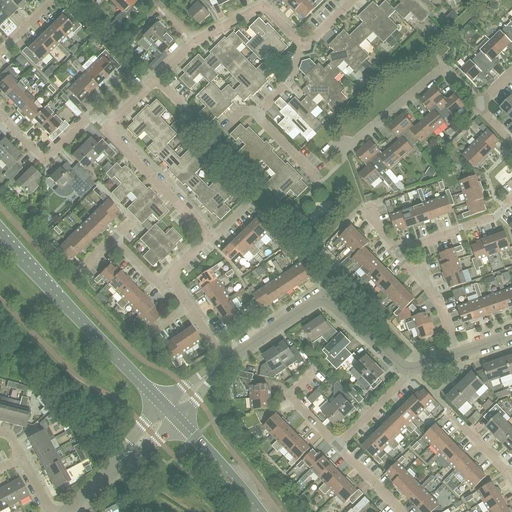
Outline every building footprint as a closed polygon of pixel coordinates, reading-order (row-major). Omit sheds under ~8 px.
[(25,1),(26,0),(0,0),(3,3),(6,0),(9,0),(18,8),(19,7),(20,8),(22,8),(26,4),(26,2),(25,1)] [(112,0),(111,2),(121,12),(115,18),(122,26),(136,12),(131,7),(136,2),(134,0),(112,0)] [(201,6),(206,1),(205,0),(188,0),(188,1),(194,7),(188,13),(200,24),(210,15),(201,6)] [(295,11),(306,0),(289,0),(285,4),(288,8),(290,6),(295,11)] [(306,18),(322,2),(324,0),(317,0),(313,4),(309,0),(306,0),(295,11),(300,15),(301,14),(306,18)] [(421,23),(429,16),(413,0),(398,0),(401,3),(394,9),(394,10),(396,11),(395,11),(404,20),(411,13),(421,23)] [(413,0),(429,16),(436,8),(428,0),(413,0)] [(394,10),(394,9),(386,1),(379,8),(373,2),(365,9),(391,36),(396,31),(399,28),(389,18),(395,11),(396,11),(394,10)] [(81,26),(75,20),(65,9),(60,14),(62,16),(57,21),(55,19),(52,22),(66,37),(71,32),(73,34),(81,26)] [(386,40),(391,36),(365,9),(358,17),(363,23),(356,29),(366,40),(373,33),(383,43),(386,40)] [(236,34),(240,39),(244,43),(246,45),(253,53),(276,31),(268,24),(266,25),(259,18),(249,28),(256,35),(249,42),(239,31),(236,34)] [(59,44),(66,37),(52,22),(48,26),(50,27),(45,33),(57,45),(56,46),(61,52),(64,49),(59,44)] [(165,32),(163,29),(165,27),(159,22),(157,24),(157,23),(146,33),(142,29),(132,39),(137,44),(138,43),(146,51),(152,46),(165,32)] [(511,47),(511,33),(506,27),(501,32),(500,31),(490,41),(502,53),(508,47),(511,47)] [(359,46),(366,40),(356,29),(349,36),(344,30),(336,38),(362,64),(365,61),(370,57),(359,46)] [(441,33),(437,29),(432,34),(436,38),(441,33)] [(276,31),(253,53),(261,61),(271,51),(278,58),(288,48),(281,41),(283,39),(276,31)] [(396,31),(391,36),(397,41),(401,37),(396,31)] [(165,32),(152,46),(157,51),(153,56),(155,59),(147,67),(151,72),(163,60),(159,56),(174,41),(165,32)] [(240,39),(236,34),(234,32),(227,39),(225,38),(217,45),(239,67),(247,60),(237,50),(244,43),(240,39)] [(49,53),(56,46),(57,45),(45,33),(40,38),(38,36),(35,39),(49,53)] [(392,46),(397,41),(391,36),(386,40),(392,46)] [(354,72),(362,64),(336,38),(328,46),(334,51),(327,58),(331,62),(337,68),(344,61),(354,72)] [(40,62),(49,53),(35,39),(31,42),(33,44),(28,49),(26,47),(22,52),(32,63),(36,58),(40,62)] [(495,59),(502,53),(490,41),(480,51),(481,52),(476,57),(491,72),(498,65),(495,62),(495,59)] [(231,75),(239,67),(217,45),(209,53),(211,54),(205,61),(204,61),(214,71),(215,71),(221,65),(231,75)] [(449,50),(445,46),(438,54),(441,57),(449,50)] [(64,49),(61,52),(67,58),(70,55),(64,49)] [(121,67),(110,56),(105,51),(97,59),(99,60),(94,65),(108,79),(111,76),(109,74),(115,69),(116,71),(121,67)] [(16,60),(23,67),(27,62),(20,55),(16,60)] [(204,61),(205,61),(199,55),(182,71),(185,74),(180,79),(190,90),(196,84),(193,81),(200,74),(209,84),(210,84),(211,82),(212,82),(219,75),(215,71),(214,71),(204,61)] [(484,79),(491,72),(476,57),(471,62),(470,60),(460,71),(471,83),(478,76),(481,76),(484,79)] [(239,67),(260,89),(268,82),(267,80),(274,73),(264,63),(256,70),(247,60),(239,67)] [(78,69),(81,66),(75,61),(72,63),(78,69)] [(365,61),(362,64),(370,73),(374,69),(368,63),(368,64),(365,61)] [(342,72),(337,68),(331,62),(324,69),(319,63),(311,71),(337,97),(338,95),(341,93),(345,89),(335,79),(342,72)] [(104,83),(108,79),(94,65),(86,72),(85,73),(97,86),(103,81),(104,83)] [(85,73),(86,72),(81,66),(78,69),(84,75),(76,82),(91,96),(94,93),(92,91),(97,86),(85,73)] [(253,97),(260,89),(239,67),(231,75),(241,85),(234,91),(234,92),(238,96),(244,102),(251,95),(253,97)] [(18,83),(13,78),(15,76),(15,73),(12,70),(10,70),(9,70),(7,68),(0,74),(0,90),(2,92),(0,93),(0,94),(3,97),(18,83)] [(39,79),(42,77),(36,71),(33,74),(39,79)] [(342,103),(337,97),(311,71),(303,78),(309,84),(302,91),(308,97),(308,96),(312,101),(319,94),(335,110),(342,103)] [(42,77),(39,79),(40,81),(44,85),(47,82),(42,77)] [(13,104),(26,92),(30,88),(27,84),(25,86),(20,81),(18,83),(3,97),(6,101),(8,99),(13,104)] [(87,100),(91,96),(76,82),(72,86),(69,83),(60,91),(63,94),(67,98),(69,100),(77,109),(82,105),(80,103),(85,98),(87,100)] [(221,92),(212,82),(211,82),(210,84),(209,84),(204,89),(225,112),(233,104),(231,103),(238,96),(234,92),(234,91),(228,85),(221,92)] [(56,91),(50,85),(47,88),(53,94),(56,91)] [(434,87),(426,93),(447,117),(450,114),(453,117),(465,107),(454,94),(446,101),(434,87)] [(218,119),(225,112),(204,89),(196,97),(206,107),(199,114),(209,125),(216,118),(218,119)] [(20,115),(34,100),(26,92),(13,104),(18,109),(17,111),(20,115)] [(338,95),(337,97),(342,103),(347,98),(343,95),(341,93),(338,95)] [(426,93),(419,100),(431,114),(422,121),(433,133),(445,123),(443,121),(447,117),(426,93)] [(66,103),(69,100),(67,98),(63,94),(60,97),(66,103)] [(508,117),(511,112),(511,95),(500,108),(508,117)] [(318,106),(312,101),(308,96),(308,97),(301,103),(295,97),(288,105),(313,131),(321,124),(311,113),(318,106)] [(43,109),(34,100),(20,115),(23,118),(25,116),(30,121),(33,119),(33,118),(43,109)] [(162,135),(170,127),(160,117),(167,110),(157,100),(150,107),(148,105),(140,113),(162,135)] [(306,139),(313,131),(288,105),(280,112),(285,118),(278,125),(288,135),(295,128),(306,139)] [(40,129),(54,115),(45,106),(43,109),(33,118),(33,119),(38,124),(36,125),(40,129)] [(154,142),(162,135),(140,113),(133,120),(134,122),(127,129),(137,139),(144,132),(154,142)] [(402,113),(395,120),(415,144),(419,141),(421,144),(433,133),(422,121),(414,128),(402,113)] [(54,115),(40,129),(43,132),(45,130),(50,136),(48,138),(52,142),(69,126),(64,121),(62,123),(54,115)] [(395,120),(387,126),(399,140),(391,147),(401,160),(413,150),(411,147),(415,144),(395,120)] [(265,143),(249,127),(246,130),(241,125),(230,135),(236,141),(239,138),(245,145),(236,155),(244,164),(265,143)] [(479,139),(492,151),(496,147),(494,145),(499,141),(483,125),(479,128),(485,134),(479,139)] [(446,132),(450,137),(457,130),(454,126),(446,132)] [(163,162),(174,152),(167,145),(177,135),(170,127),(162,135),(154,142),(147,149),(155,157),(157,155),(163,162)] [(465,130),(460,136),(463,139),(468,133),(465,130)] [(460,136),(454,142),(457,144),(463,139),(460,136)] [(81,147),(95,161),(104,152),(111,159),(116,154),(105,143),(99,147),(90,138),(81,147)] [(0,160),(0,161),(13,148),(4,139),(0,142),(0,160)] [(486,156),(492,151),(479,139),(471,147),(485,161),(488,158),(486,156)] [(371,140),(363,147),(383,171),(387,168),(389,170),(401,160),(391,147),(382,154),(371,140)] [(269,168),(279,158),(272,151),(274,150),(266,142),(265,143),(244,164),(252,171),(262,161),(269,168)] [(85,170),(95,161),(81,147),(72,156),(81,165),(74,172),(84,182),(91,175),(85,170)] [(363,147),(355,153),(367,167),(359,174),(369,187),(381,177),(395,193),(401,191),(395,185),(383,171),(363,147)] [(481,165),(485,161),(471,147),(462,156),(474,168),(479,163),(481,165)] [(10,181),(17,173),(19,171),(14,165),(22,157),(13,148),(0,161),(9,170),(4,175),(10,181)] [(176,178),(198,156),(191,149),(180,159),(174,152),(163,162),(170,169),(168,170),(176,178)] [(462,163),(453,153),(448,158),(451,161),(456,168),(462,163)] [(192,191),(202,181),(196,174),(206,164),(198,156),(176,178),(183,186),(185,184),(192,191)] [(273,193),(295,171),(288,163),(286,165),(279,158),(269,168),(276,175),(265,185),(273,193)] [(130,193),(140,182),(124,166),(122,169),(116,164),(105,174),(111,180),(114,177),(121,184),(111,194),(120,203),(130,193)] [(84,182),(74,172),(74,171),(68,177),(58,167),(56,168),(49,175),(48,177),(59,188),(55,191),(57,193),(59,195),(61,196),(63,196),(65,196),(67,196),(69,195),(73,191),(75,193),(85,183),(84,182)] [(437,172),(430,167),(425,175),(432,179),(437,172)] [(17,173),(10,181),(7,183),(12,188),(16,184),(25,193),(26,191),(30,195),(37,187),(34,184),(41,177),(31,168),(21,178),(17,173)] [(295,171),(273,193),(280,201),(291,190),(298,198),(308,188),(301,180),(303,179),(295,171)] [(463,193),(482,187),(480,182),(478,183),(476,176),(459,182),(463,193)] [(204,207),(227,186),(219,178),(209,188),(202,181),(192,191),(199,198),(197,200),(204,207)] [(395,185),(401,191),(406,189),(400,181),(395,185)] [(134,217),(156,195),(149,188),(147,189),(140,182),(130,193),(137,199),(126,209),(134,217)] [(227,186),(204,207),(212,215),(214,213),(221,220),(231,210),(224,203),(234,193),(227,186)] [(102,194),(96,187),(93,191),(99,197),(102,194)] [(467,205),(484,199),(481,192),(484,191),(482,187),(463,193),(467,205)] [(99,208),(111,220),(116,216),(114,214),(119,210),(103,194),(99,197),(105,203),(99,208)] [(156,195),(134,217),(141,225),(152,215),(159,222),(169,212),(162,205),(164,203),(156,195)] [(94,202),(89,197),(88,196),(84,199),(91,206),(94,202)] [(424,196),(420,198),(422,205),(424,204),(430,220),(437,218),(438,220),(442,219),(436,200),(426,203),(424,196)] [(436,200),(442,219),(447,217),(446,215),(453,212),(451,206),(448,199),(447,196),(436,200)] [(287,200),(285,199),(283,201),(287,206),(293,201),(289,197),(287,200)] [(459,221),(464,219),(485,211),(483,206),(486,205),(484,199),(467,205),(470,212),(458,216),(459,217),(457,217),(459,221)] [(423,223),(430,220),(424,204),(422,205),(413,208),(419,227),(424,225),(423,223)] [(407,228),(402,212),(394,214),(392,207),(387,208),(395,230),(401,228),(401,230),(407,228)] [(106,225),(111,220),(99,208),(91,217),(105,231),(108,227),(106,225)] [(415,228),(419,227),(413,208),(402,212),(407,228),(414,226),(415,228)] [(81,226),(82,225),(84,224),(72,212),(70,215),(81,226)] [(101,234),(105,231),(91,217),(84,224),(82,225),(94,237),(99,232),(101,234)] [(247,226),(260,240),(266,235),(272,240),(275,237),(257,219),(252,224),(250,222),(247,226)] [(89,242),(94,237),(82,225),(81,226),(74,233),(87,247),(91,244),(89,242)] [(147,232),(169,254),(177,247),(175,245),(182,238),(172,228),(165,235),(155,225),(147,232)] [(255,245),(260,240),(247,226),(243,229),(245,231),(240,236),(257,254),(261,251),(255,245)] [(348,247),(362,233),(358,230),(357,231),(351,226),(333,244),(336,247),(342,241),(348,247)] [(54,227),(51,230),(57,235),(60,233),(54,227)] [(161,262),(169,254),(147,232),(139,240),(150,250),(144,256),(143,257),(153,267),(160,260),(161,262)] [(84,251),(87,247),(74,233),(65,242),(77,254),(82,249),(84,251)] [(350,261),(364,248),(368,244),(363,238),(365,236),(362,233),(348,247),(353,252),(347,258),(350,261)] [(493,234),(499,253),(507,250),(509,258),(511,256),(511,252),(505,233),(498,235),(497,233),(493,234)] [(492,255),(499,253),(493,234),(488,236),(489,238),(482,240),(488,257),(491,264),(495,263),(492,255)] [(333,244),(339,238),(336,235),(330,241),(333,244)] [(254,257),(257,254),(240,236),(235,241),(233,239),(229,243),(243,257),(249,251),(254,257)] [(481,259),(488,257),(482,240),(476,242),(477,245),(471,247),(476,260),(478,266),(479,268),(483,267),(481,259)] [(77,254),(65,242),(60,247),(54,241),(51,245),(67,261),(71,257),(73,258),(77,254)] [(238,262),(243,257),(229,243),(226,246),(228,248),(222,253),(240,271),(243,268),(238,262)] [(285,244),(283,246),(288,252),(291,249),(285,244)] [(442,266),(458,260),(455,253),(463,251),(461,246),(440,253),(442,259),(440,260),(442,266)] [(360,268),(374,254),(371,251),(369,253),(364,248),(350,261),(346,265),(349,268),(355,263),(360,268)] [(363,282),(381,265),(376,260),(378,258),(374,254),(360,268),(366,274),(360,279),(363,282)] [(443,278),(462,272),(458,260),(442,266),(444,273),(442,273),(443,278)] [(293,269),(304,285),(308,282),(306,280),(313,276),(303,262),(293,269)] [(108,284),(120,272),(116,268),(114,269),(110,265),(93,281),(97,284),(103,279),(108,284)] [(203,289),(217,280),(213,274),(220,269),(219,268),(217,265),(198,278),(202,283),(200,284),(203,289)] [(377,285),(391,271),(388,268),(386,270),(381,265),(363,282),(366,285),(371,280),(377,285)] [(300,288),(304,285),(293,269),(285,274),(283,275),(292,290),(298,286),(300,288)] [(380,300),(398,282),(393,277),(394,275),(391,271),(377,285),(382,291),(377,297),(380,300)] [(116,293),(130,279),(127,275),(125,277),(120,272),(108,284),(102,290),(105,293),(111,287),(116,293)] [(462,272),(443,278),(445,283),(447,282),(450,289),(466,283),(462,272)] [(511,280),(508,272),(503,274),(506,282),(511,280)] [(286,294),(292,290),(283,275),(281,276),(273,282),(284,298),(288,296),(286,294)] [(119,307),(137,289),(132,284),(134,282),(130,279),(116,293),(122,298),(116,304),(119,307)] [(208,301),(224,290),(217,280),(203,289),(207,295),(205,297),(208,301)] [(280,301),(284,298),(273,282),(263,289),(272,303),(278,299),(280,301)] [(394,303),(408,289),(404,285),(403,287),(398,282),(380,300),(383,303),(388,297),(394,303)] [(501,292),(492,296),(498,314),(503,313),(502,310),(509,308),(503,292),(505,291),(502,283),(499,285),(501,292)] [(272,303),(263,289),(257,293),(252,286),(248,289),(255,298),(259,305),(261,308),(266,304),(267,306),(272,303)] [(511,288),(505,291),(503,292),(509,308),(511,306),(511,288)] [(133,310),(147,296),(144,292),(142,294),(137,289),(119,307),(122,310),(128,304),(133,310)] [(408,289),(394,303),(399,308),(393,314),(397,317),(415,299),(409,294),(411,292),(408,289)] [(231,300),(230,298),(224,290),(208,301),(210,305),(212,303),(216,309),(231,300)] [(480,291),(476,293),(479,300),(481,300),(486,316),(493,313),(494,316),(498,314),(492,296),(482,299),(480,291)] [(136,324),(141,318),(154,306),(149,301),(150,299),(147,296),(133,310),(138,315),(133,321),(136,324)] [(237,310),(232,301),(231,300),(216,309),(220,315),(218,317),(221,321),(237,310)] [(479,300),(469,303),(476,322),(480,321),(479,318),(486,316),(481,300),(479,300)] [(469,303),(458,308),(463,324),(470,321),(471,324),(476,322),(469,303)] [(417,310),(412,304),(408,308),(413,313),(417,310)] [(154,306),(141,318),(147,324),(141,329),(144,333),(160,317),(156,312),(158,311),(154,306)] [(237,310),(221,321),(224,325),(226,323),(230,330),(244,320),(237,310)] [(416,329),(432,323),(430,317),(428,318),(426,312),(404,320),(409,331),(416,329)] [(322,317),(304,329),(312,341),(311,341),(313,344),(322,338),(326,342),(329,338),(336,332),(330,325),(328,326),(322,317)] [(432,323),(416,329),(419,336),(411,339),(413,343),(434,336),(432,330),(434,329),(432,323)] [(180,331),(191,348),(197,344),(202,350),(206,348),(192,327),(186,331),(184,329),(180,331)] [(185,352),(191,348),(180,331),(176,334),(178,336),(172,340),(181,355),(186,361),(189,359),(185,352)] [(339,335),(336,332),(329,338),(333,341),(323,351),(329,357),(327,359),(337,370),(341,366),(352,355),(345,348),(350,343),(341,333),(339,335)] [(175,359),(181,355),(172,340),(166,344),(168,346),(163,349),(175,368),(179,365),(175,359)] [(286,369),(297,361),(299,364),(304,361),(296,349),(291,352),(284,342),(274,349),(284,364),(286,369)] [(286,369),(284,364),(274,349),(263,356),(268,364),(261,368),(259,376),(273,379),(274,375),(286,369)] [(359,363),(356,361),(357,357),(354,353),(352,355),(341,366),(347,372),(352,367),(362,377),(375,365),(367,356),(359,363)] [(500,379),(511,375),(506,358),(494,362),(500,379)] [(489,383),(500,379),(494,362),(483,366),(484,370),(474,373),(484,384),(488,382),(489,383)] [(376,366),(375,365),(362,377),(370,385),(369,385),(374,390),(379,385),(376,381),(384,374),(384,373),(385,372),(385,370),(379,364),(378,364),(376,366)] [(252,380),(254,374),(239,371),(238,377),(240,377),(252,380)] [(484,384),(474,373),(472,372),(463,381),(476,393),(485,385),(484,384)] [(255,380),(252,380),(240,377),(239,380),(246,391),(250,391),(251,398),(271,396),(270,392),(268,392),(267,384),(255,386),(255,380)] [(467,402),(476,393),(463,381),(455,389),(467,402)] [(354,399),(347,392),(341,386),(337,382),(335,384),(335,398),(337,400),(332,404),(345,418),(354,409),(345,400),(347,399),(350,403),(354,399)] [(347,392),(354,399),(359,404),(364,400),(352,387),(347,392)] [(307,399),(312,404),(322,395),(317,389),(307,399)] [(458,410),(467,402),(455,389),(446,398),(458,410)] [(414,396),(426,409),(431,403),(437,409),(440,406),(424,390),(420,394),(418,392),(414,396)] [(499,398),(506,396),(504,390),(494,394),(499,398)] [(271,396),(251,398),(252,411),(270,409),(269,401),(271,401),(271,396)] [(431,414),(426,409),(414,396),(409,401),(407,400),(403,403),(417,417),(423,412),(428,417),(431,414)] [(0,421),(3,422),(8,406),(9,400),(0,397),(0,421)] [(26,405),(26,403),(27,399),(21,398),(19,408),(14,425),(26,428),(31,409),(29,406),(26,405)] [(482,407),(486,411),(493,404),(489,400),(482,407)] [(49,403),(43,408),(39,411),(44,416),(53,408),(49,403)] [(412,423),(417,417),(403,403),(400,406),(402,408),(397,413),(414,431),(417,428),(412,423)] [(336,427),(345,418),(332,404),(322,413),(336,427)] [(507,423),(502,419),(506,414),(497,405),(483,417),(489,423),(485,427),(494,435),(507,423)] [(19,408),(8,406),(3,422),(14,425),(19,408)] [(472,424),(476,421),(481,415),(477,412),(468,421),(472,424)] [(245,425),(259,419),(256,413),(242,419),(245,425)] [(411,434),(414,431),(397,413),(391,418),(390,416),(386,420),(400,434),(405,428),(411,434)] [(272,435),(286,421),(283,418),(281,419),(276,414),(258,432),(261,435),(267,430),(272,435)] [(259,419),(245,425),(248,430),(261,424),(259,419)] [(394,439),(400,434),(386,420),(383,423),(384,425),(379,430),(397,448),(400,445),(394,439)] [(275,449),(293,432),(288,426),(290,425),(286,421),(272,435),(277,441),(272,446),(275,449)] [(502,444),(511,434),(511,428),(507,423),(494,435),(502,444)] [(432,446),(446,432),(442,428),(441,430),(435,425),(423,437),(432,446)] [(33,449),(49,440),(43,430),(27,438),(33,449)] [(394,451),(397,448),(379,430),(374,435),(372,433),(369,436),(383,451),(388,445),(394,451)] [(289,452),(303,438),(300,435),(298,437),(293,432),(275,449),(278,452),(283,447),(289,452)] [(440,454),(452,442),(447,437),(449,435),(446,432),(432,446),(439,453),(440,454)] [(511,453),(511,451),(511,434),(502,444),(511,453)] [(377,456),(383,451),(369,436),(365,440),(367,442),(362,447),(380,465),(383,462),(377,456)] [(303,438),(289,452),(294,458),(289,464),(292,467),(310,449),(305,444),(307,442),(303,438)] [(38,459),(54,450),(49,440),(33,449),(38,459)] [(448,463),(463,449),(459,445),(457,447),(452,442),(440,454),(441,456),(448,463)] [(419,446),(416,443),(410,449),(413,452),(419,446)] [(81,449),(75,452),(81,462),(86,459),(81,449)] [(457,471),(469,459),(464,454),(466,452),(463,449),(448,463),(455,470),(457,471)] [(44,469),(59,461),(54,450),(38,459),(44,469)] [(311,469),(324,457),(319,453),(318,454),(313,450),(297,466),(300,469),(305,464),(311,469)] [(439,453),(433,458),(434,460),(436,461),(441,456),(440,454),(439,453)] [(319,478),(334,464),(330,460),(329,462),(324,457),(311,469),(305,475),(308,478),(314,473),(319,478)] [(393,483),(405,471),(400,465),(405,460),(403,457),(386,473),(391,477),(389,479),(393,483)] [(433,458),(427,464),(429,465),(430,467),(436,461),(434,460),(433,458)] [(465,480),(479,466),(476,463),(474,464),(469,459),(457,471),(458,473),(465,480)] [(49,479),(65,471),(59,461),(44,469),(49,479)] [(322,492),(340,474),(335,469),(337,467),(334,464),(319,478),(325,484),(319,489),(322,492)] [(425,469),(422,466),(417,471),(419,474),(425,469)] [(479,466),(465,480),(474,489),(486,477),(481,471),(483,470),(479,466)] [(455,470),(450,475),(451,477),(453,478),(458,473),(457,471),(455,470)] [(65,471),(49,479),(55,489),(70,481),(65,471)] [(400,493),(414,480),(405,471),(393,483),(398,488),(396,490),(400,493)] [(336,495),(350,481),(347,478),(345,479),(340,474),(322,492),(325,495),(331,490),(336,495)] [(450,475),(444,481),(445,483),(447,484),(453,478),(451,477),(450,475)] [(432,476),(427,481),(428,483),(429,484),(435,478),(434,477),(432,476)] [(10,484),(19,502),(30,496),(20,478),(10,484)] [(410,500),(422,488),(421,487),(414,480),(400,493),(403,497),(405,495),(410,500)] [(350,481),(336,495),(345,504),(348,500),(353,505),(363,494),(359,490),(357,491),(352,486),(354,484),(350,481)] [(427,481),(421,487),(422,488),(424,490),(429,484),(428,483),(427,481)] [(483,502),(500,492),(498,488),(495,489),(492,483),(477,492),(483,502)] [(0,490),(9,507),(19,502),(10,484),(0,488),(0,490)] [(445,488),(442,486),(436,491),(439,494),(445,488)] [(431,497),(424,490),(422,488),(410,500),(415,505),(413,507),(417,511),(431,497)] [(455,489),(453,492),(458,498),(461,495),(455,489)] [(0,511),(9,507),(0,490),(0,511)] [(489,511),(504,503),(501,497),(503,496),(500,492),(483,502),(489,511)] [(431,497),(417,511),(432,511),(435,509),(439,506),(431,497)] [(511,511),(511,510),(510,508),(508,509),(504,503),(489,511),(511,511)]
